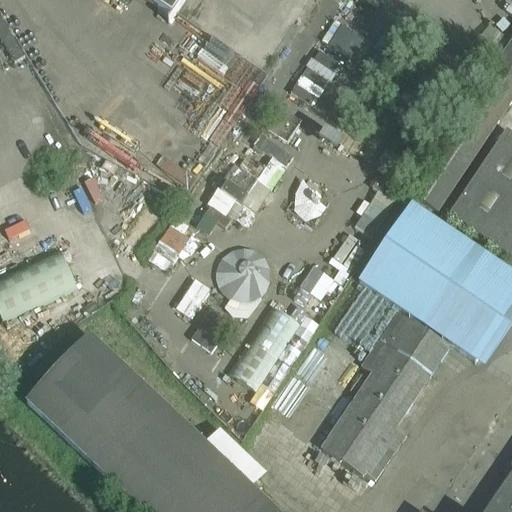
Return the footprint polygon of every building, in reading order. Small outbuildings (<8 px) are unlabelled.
[(140,0),(172,21),(185,0),(140,0)] [(386,0),(355,0),(355,1),(376,15),(386,0)] [(369,18),(369,15),(368,12),(366,9),(363,8),(360,7),(356,8),(354,9),(351,11),(350,14),(349,18),(350,21),(352,24),(354,26),(358,27),(361,27),(364,26),(367,24),(368,21),(369,18)] [(348,62),(362,41),(342,28),(329,49),(348,62)] [(511,41),(408,197),(436,216),(511,101),(511,41)] [(339,68),(319,54),(290,96),(310,109),(317,99),(316,99),(320,93),(321,94),(328,84),(327,83),(331,77),(337,81),(344,72),(339,68)] [(301,127),(281,114),(267,136),(286,149),(301,127)] [(511,138),(507,135),(450,219),(511,260),(511,138)] [(240,209),(256,184),(239,172),(228,186),(227,186),(220,195),(217,193),(208,205),(210,207),(204,217),(218,227),(234,205),(240,209)] [(511,275),(410,207),(358,285),(475,361),(511,305),(511,275)] [(58,252),(0,278),(0,320),(3,327),(77,292),(58,252)] [(234,263),(230,266),(228,264),(224,268),(222,274),(221,279),(221,285),(224,290),(227,295),(231,298),(237,300),(242,301),(248,300),(253,298),(257,294),(261,290),(263,285),(263,279),(260,278),(260,273),(257,268),(254,264),(249,262),(244,260),(239,261),(234,263)] [(191,321),(209,294),(194,284),(176,312),(191,321)] [(258,397),(302,331),(270,310),(226,377),(258,397)] [(272,511),(250,491),(264,476),(219,435),(206,448),(91,339),(26,407),(137,511),(272,511)] [(384,449),(431,380),(390,352),(389,353),(379,346),(362,372),(372,378),(322,453),(363,481),(365,478),(375,485),(394,456),(384,449)] [(511,511),(511,478),(510,481),(489,511),(511,511)]
